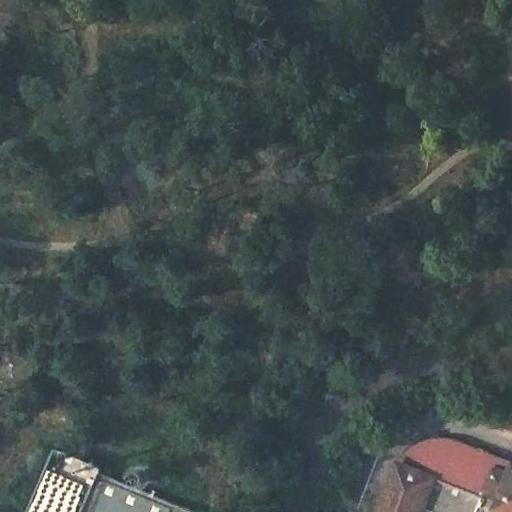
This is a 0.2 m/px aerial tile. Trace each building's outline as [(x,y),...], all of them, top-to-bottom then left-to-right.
[(511,511),(511,465),(445,439),(436,440),(428,441),(420,445),(413,449),(406,455),(401,462),(380,511),(424,511),(431,495),(437,480),(452,486),(482,497),(476,511),(511,511)] [(84,511),(102,470),(104,465),(57,446),(30,511),(84,511)] [(136,460),(127,481),(167,496),(175,476),(136,460)] [(84,511),(193,511),(195,508),(167,496),(127,481),(102,470),(84,511)] [(437,480),(431,495),(446,500),(452,486),(437,480)]
